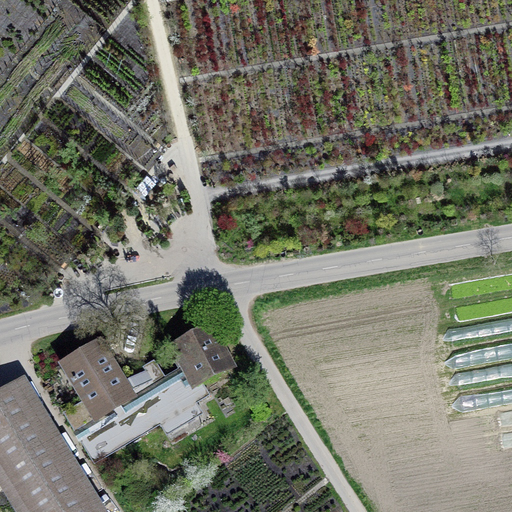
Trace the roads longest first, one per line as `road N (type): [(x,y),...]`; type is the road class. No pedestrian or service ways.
road 1 (track): [(353,511),(217,286),(152,0)]
road 2 (tertiary): [(511,237),(0,327)]
